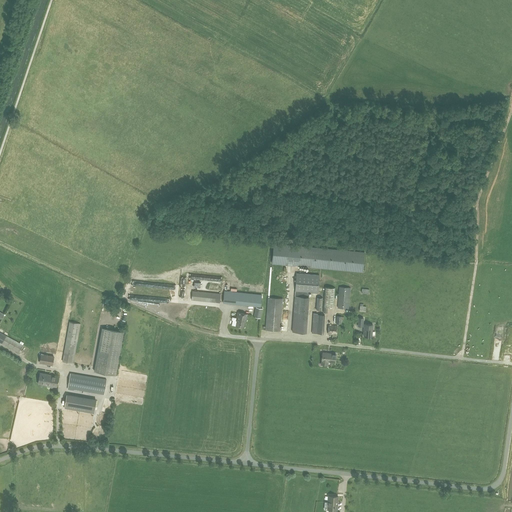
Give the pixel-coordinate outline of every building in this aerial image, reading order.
[(273,244),(272,263),(363,270),(364,251),(273,244)] [(309,292),(318,292),(320,275),(297,273),(292,331),(306,333),(309,292)] [(338,308),(349,309),(350,287),(339,286),(338,308)] [(324,287),(323,307),(334,307),(335,288),(324,287)] [(261,296),(223,293),(222,300),(260,303),(261,296)] [(283,298),(268,297),(265,330),(280,331),(283,298)] [(256,307),(254,317),(260,318),(262,308),(256,307)] [(244,327),(245,321),(246,321),(247,314),(237,312),(236,318),(237,318),(236,326),(244,327)] [(318,313),(313,313),(312,333),(323,334),(325,315),(318,314),(318,313)] [(62,361),(73,363),(80,323),(69,321),(62,361)] [(365,324),(364,336),(372,337),(373,324),(365,324)] [(336,338),(336,333),(337,326),(328,325),(328,334),(333,334),(332,338),(336,338)] [(124,332),(102,328),(95,371),(116,374),(124,332)] [(0,332),(0,342),(19,353),(23,345),(0,332)] [(335,363),(336,354),(323,352),(321,364),(327,365),(328,362),(335,363)] [(39,363),(52,365),(54,356),(51,355),(45,354),(41,353),(39,363)] [(53,387),(53,386),(57,387),(59,376),(40,372),(37,384),(50,386),(50,387),(51,387),(52,387),(53,387)] [(73,389),(104,395),(106,379),(70,373),(67,389),(73,390),(73,389)] [(67,394),(64,408),(94,413),(97,400),(67,394)] [(328,496),(328,502),(325,501),(325,505),(328,505),(327,509),(337,510),(338,496),(328,496)]
